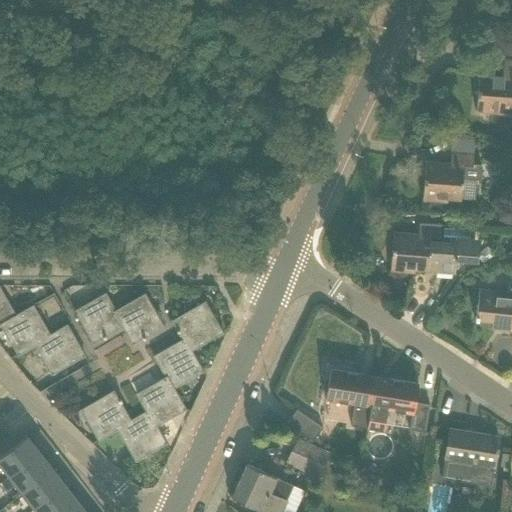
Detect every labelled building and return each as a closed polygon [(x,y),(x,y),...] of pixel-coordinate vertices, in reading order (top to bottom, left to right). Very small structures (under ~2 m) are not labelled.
[(511,61),(504,60),(503,76),(480,74),(476,111),(511,114),(511,61)] [(511,124),(504,121),(497,139),(511,144),(511,124)] [(450,152),(451,152),(451,163),(426,161),(424,198),(449,199),(449,198),(463,199),(463,198),(475,199),(477,179),(474,179),(475,165),(473,165),(473,153),(470,153),(471,139),(451,139),(450,152)] [(394,232),(390,271),(414,272),(414,270),(428,271),(430,242),(432,242),(432,237),(441,238),(442,226),(419,224),(418,234),(394,232)] [(430,242),(428,271),(455,273),(456,259),(471,260),(473,241),(457,239),(457,244),(432,242),(430,242)] [(0,325),(2,325),(16,316),(16,315),(0,287),(0,325)] [(507,292),(480,289),(477,316),(476,316),(475,320),(478,321),(478,320),(492,321),(492,329),(493,329),(493,328),(511,329),(511,295),(506,295),(507,292)] [(115,311),(116,311),(106,293),(75,311),(94,343),(103,338),(104,340),(107,338),(106,336),(123,326),(115,311)] [(145,294),(116,311),(115,311),(123,326),(133,344),(143,338),(144,340),(146,338),(145,337),(164,326),(145,294)] [(180,332),(184,340),(185,339),(191,350),(223,332),(205,302),(188,312),(173,320),(178,330),(176,331),(178,333),(180,332)] [(33,305),(16,315),(16,316),(2,325),(19,354),(35,344),(51,336),(50,335),(33,305)] [(51,336),(35,344),(52,374),(85,355),(67,325),(50,335),(51,336)] [(167,377),(174,387),(203,371),(191,350),(185,339),(184,340),(154,356),(166,378),(167,377)] [(327,391),(326,399),(355,404),(351,426),(367,428),(376,376),(331,369),(329,377),(327,379),(325,389),(327,391)] [(410,429),(426,432),(430,404),(415,402),(418,383),(376,376),(367,428),(384,431),(387,409),(412,413),(410,429)] [(189,386),(177,394),(174,387),(167,377),(166,378),(137,394),(147,411),(148,411),(156,426),(186,409),(183,405),(195,398),(189,386)] [(196,377),(188,382),(191,386),(198,382),(196,377)] [(99,440),(118,429),(131,421),(131,420),(121,403),(122,402),(121,399),(119,400),(114,391),(81,410),(99,440)] [(297,409),(287,423),(313,441),(323,428),(297,409)] [(131,421),(118,429),(136,460),(166,443),(156,426),(148,411),(147,411),(131,420),(131,421)] [(491,486),(494,468),(499,436),(451,429),(444,472),(459,474),(458,480),(491,486)] [(27,436),(0,457),(0,464),(9,477),(40,453),(28,437),(27,436)] [(319,476),(329,453),(297,438),(286,461),(319,476)] [(511,451),(504,449),(500,469),(511,471),(511,451)] [(40,453),(9,477),(22,493),(53,469),(40,453)] [(247,464),(232,497),(260,510),(259,511),(295,511),(305,490),(247,464)] [(53,469),(22,493),(35,509),(65,485),(53,469)] [(65,485),(35,509),(36,511),(63,511),(78,501),(65,485)] [(86,511),(78,501),(63,511),(86,511)]
